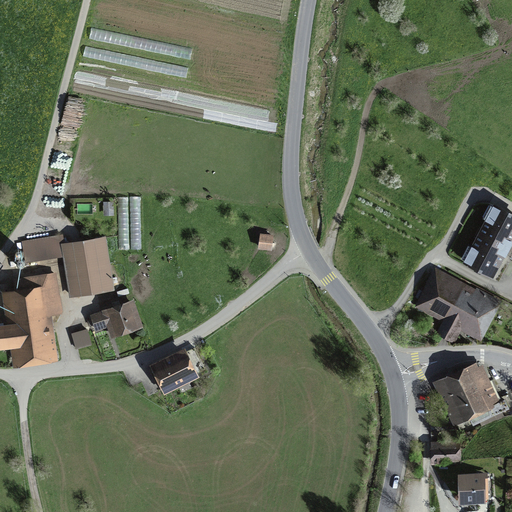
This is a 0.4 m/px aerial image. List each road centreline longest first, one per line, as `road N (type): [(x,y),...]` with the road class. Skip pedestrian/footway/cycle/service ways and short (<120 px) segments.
road 1 (unclassified): [(309,250),(167,348),(86,369),(0,372)]
road 2 (unclassified): [(0,259),(39,187),(87,0)]
road 3 (unclassified): [(309,250),(291,176),(309,0)]
road 4 (track): [(322,270),(366,109),(380,86),(398,78)]
road 5 (residential): [(373,337),(397,314),(474,187)]
road 6 (unclassified): [(386,511),(399,443),(394,378)]
road 7 (residential): [(394,378),(475,358),(511,365)]
